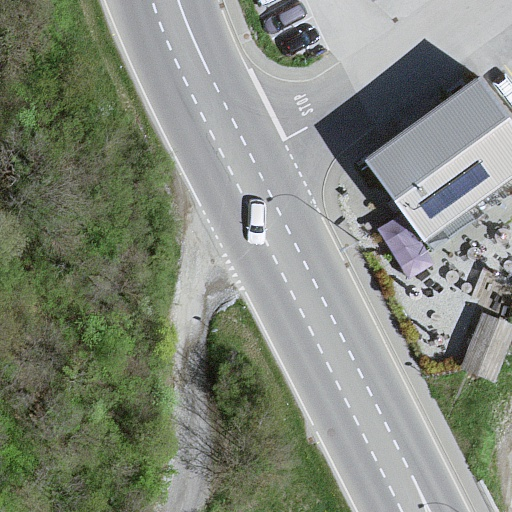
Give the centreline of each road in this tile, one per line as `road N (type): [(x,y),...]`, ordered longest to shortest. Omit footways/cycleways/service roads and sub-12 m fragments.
road 1 (tertiary): [(241,170),(414,511)]
road 2 (unclassified): [(241,170),(196,290),(189,460),(177,511)]
road 3 (tertiary): [(169,0),(241,170)]
